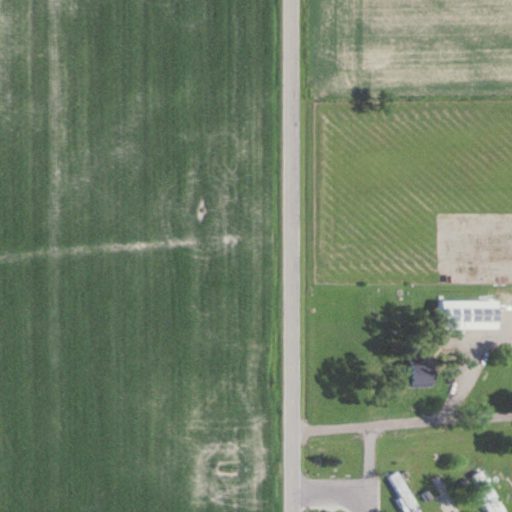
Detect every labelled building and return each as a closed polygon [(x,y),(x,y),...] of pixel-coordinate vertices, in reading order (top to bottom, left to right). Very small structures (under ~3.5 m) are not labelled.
[(497,299),(497,329),(438,329),(438,299),(497,299)] [(408,363),(432,362),(433,386),(409,387),(408,363)] [(495,511),(473,474),(481,469),(506,511),(504,511),(495,511)] [(411,511),(389,476),(398,470),(422,511),(411,511)] [(452,511),(431,475),(439,470),(463,511),(452,511)]
